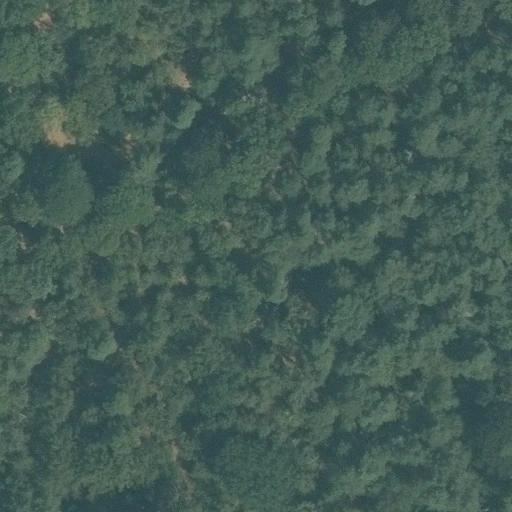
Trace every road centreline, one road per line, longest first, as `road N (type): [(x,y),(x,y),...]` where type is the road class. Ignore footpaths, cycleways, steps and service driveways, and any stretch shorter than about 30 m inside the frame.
road 1 (track): [(0,228),(56,200),(201,160),(356,52),(470,0)]
road 2 (track): [(198,511),(152,387),(113,326),(82,248),(30,213)]
road 3 (track): [(56,200),(0,68)]
